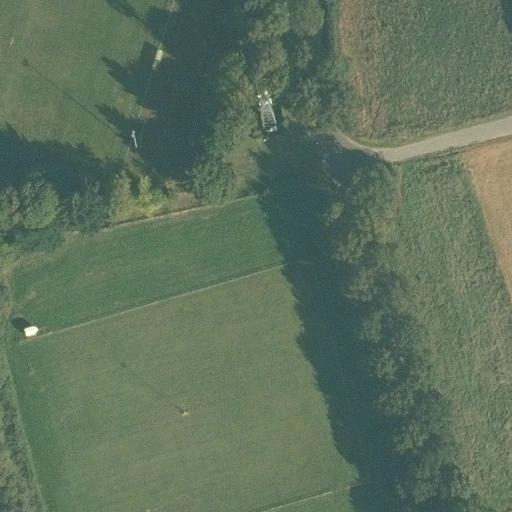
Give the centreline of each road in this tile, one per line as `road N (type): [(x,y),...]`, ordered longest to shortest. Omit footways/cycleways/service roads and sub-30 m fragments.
road 1 (residential): [(334,170),(445,511)]
road 2 (residential): [(334,170),(511,124)]
road 3 (residential): [(312,0),(334,170)]
